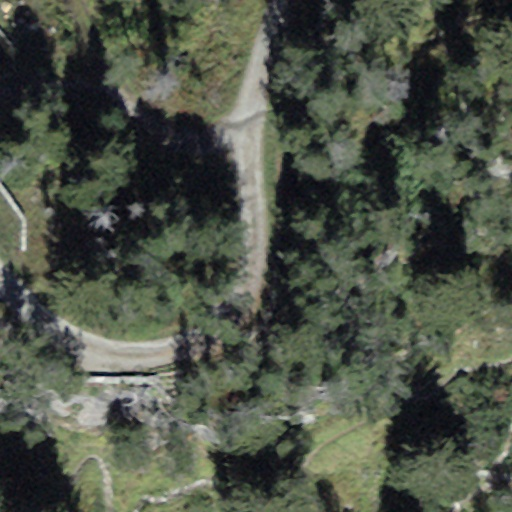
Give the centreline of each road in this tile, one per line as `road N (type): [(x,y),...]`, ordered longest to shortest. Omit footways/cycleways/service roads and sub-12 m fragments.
road 1 (track): [(0,277),(74,332),(104,344),(138,348),(197,335),(250,308),(267,249),(247,130),(283,0)]
road 2 (track): [(84,0),(164,133),(215,142),(247,130)]
